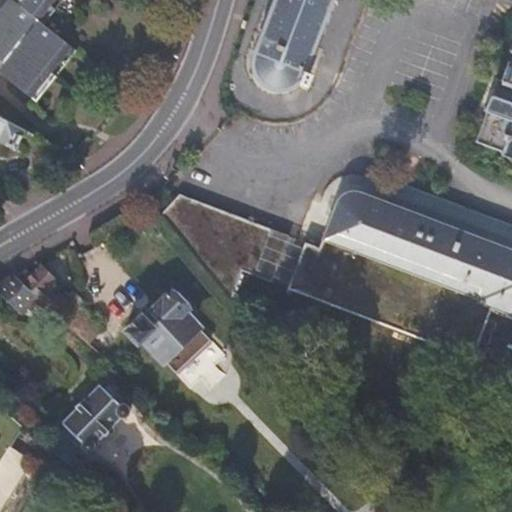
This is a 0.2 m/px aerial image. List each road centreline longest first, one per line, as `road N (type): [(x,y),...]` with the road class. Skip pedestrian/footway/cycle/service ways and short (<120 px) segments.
road 1 (tertiary): [(0,254),(107,191),(152,154),(188,104),(226,0)]
road 2 (tertiary): [(211,0),(189,67),(142,144),(110,173),(0,238)]
road 3 (unknown): [(169,134),(270,175),(321,159),(357,117)]
road 4 (unknown): [(357,117),(458,182),(511,201)]
road 5 (unknown): [(357,117),(400,22),(453,28)]
